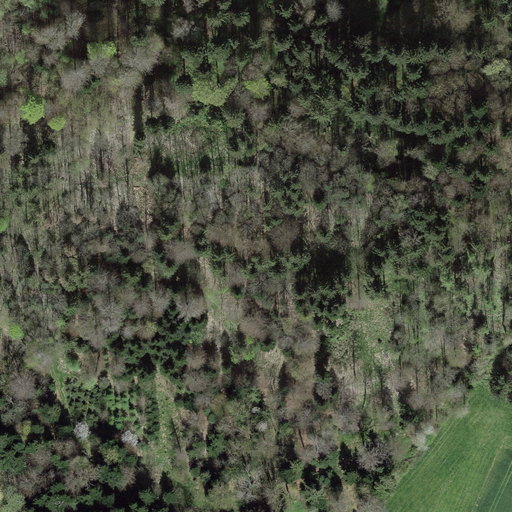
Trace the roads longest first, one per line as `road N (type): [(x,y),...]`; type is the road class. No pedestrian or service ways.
road 1 (track): [(0,273),(36,331),(91,509)]
road 2 (track): [(83,511),(120,505),(256,511)]
